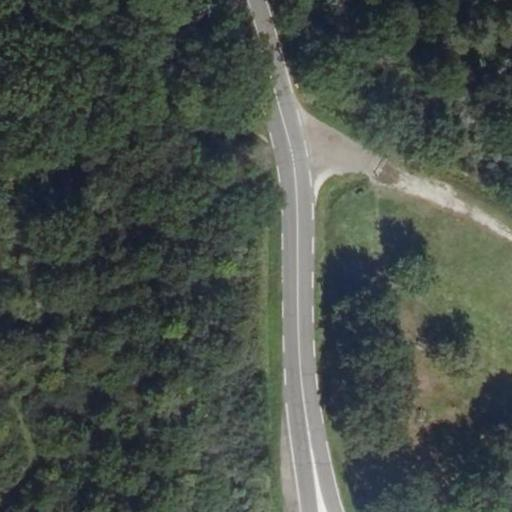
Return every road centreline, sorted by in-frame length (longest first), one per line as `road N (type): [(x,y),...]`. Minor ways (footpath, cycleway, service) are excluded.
road 1 (secondary): [(321,511),(298,343),(296,190),(254,0)]
road 2 (track): [(287,131),(381,164),(511,234)]
